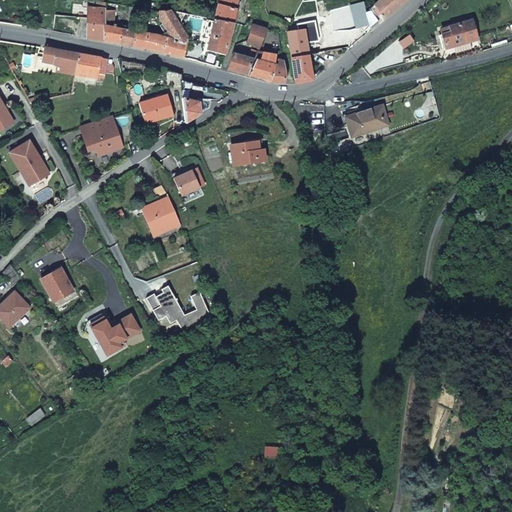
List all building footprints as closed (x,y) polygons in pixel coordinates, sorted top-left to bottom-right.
[(85,0),(85,10),(85,21),(102,24),(103,22),(103,7),(104,2),(93,0),(85,0)] [(246,0),(245,9),(255,12),(256,0),(246,0)] [(359,0),(351,1),(352,17),(366,16),(365,11),(364,0),(359,0)] [(376,0),(371,4),(382,18),(397,5),(392,0),(376,0)] [(134,29),(131,45),(143,47),(143,46),(152,48),(161,50),(161,51),(182,57),(185,41),(186,35),(179,23),(169,9),(172,9),(174,1),(159,2),(161,9),(158,10),(158,16),(171,38),(134,29)] [(235,7),(218,3),(214,17),(233,21),(236,7),(235,7)] [(127,15),(136,16),(137,7),(128,5),(127,15)] [(102,24),(102,39),(117,42),(131,45),(134,29),(114,26),(114,9),(103,7),(103,22),(102,24)] [(366,16),(366,23),(367,27),(377,18),(369,9),(365,11),(366,16)] [(79,17),(67,13),(67,14),(59,12),(58,19),(67,20),(77,24),(79,17)] [(353,25),(366,23),(366,16),(352,17),(353,25)] [(459,20),(465,40),(479,37),(472,16),(459,20)] [(214,17),(207,46),(216,48),(225,51),(233,21),(214,17)] [(301,27),(313,22),(312,18),(299,21),(301,27)] [(441,26),(447,45),(465,40),(459,20),(448,23),(449,24),(441,26)] [(85,21),(85,35),(102,39),(102,24),(85,21)] [(267,27),(251,22),(246,38),(246,40),(253,43),(260,46),(267,27)] [(286,29),(290,55),(308,52),(307,43),(312,41),(312,37),(317,35),(313,22),(301,27),(286,29)] [(179,23),(186,35),(185,41),(190,42),(192,31),(190,23),(179,23)] [(44,46),(42,60),(57,63),(63,64),(62,71),(76,74),(76,73),(77,67),(79,53),(62,49),(44,46)] [(248,73),(252,57),(254,57),(257,49),(250,46),(246,55),(231,51),(226,68),(248,73)] [(255,57),(248,73),(260,76),(271,79),(273,62),(275,53),(271,52),(259,50),(258,49),(257,49),(254,57),(255,57)] [(309,65),(308,52),(290,55),(294,82),(311,77),(309,65)] [(76,73),(98,77),(100,74),(106,75),(107,59),(93,56),(79,53),(77,67),(76,73)] [(284,74),(282,59),(277,58),(276,62),(273,62),(271,79),(278,80),(284,81),(284,74)] [(198,101),(190,99),(189,90),(182,90),(185,122),(210,106),(210,98),(198,97),(198,101)] [(174,114),(168,93),(139,102),(145,122),(174,114)] [(0,98),(0,129),(13,121),(0,98)] [(354,138),(390,126),(383,106),(362,113),(363,115),(348,120),(354,138)] [(111,114),(81,124),(89,148),(96,146),(98,153),(106,150),(106,149),(110,147),(110,149),(122,145),(111,114)] [(8,151),(19,170),(20,169),(30,185),(49,173),(44,164),(43,164),(28,139),(8,151)] [(247,142),(225,146),(228,165),(257,160),(256,148),(248,149),(248,146),(247,142)] [(167,178),(176,197),(194,188),(184,169),(167,178)] [(138,212),(150,237),(176,224),(163,196),(154,200),(155,203),(138,212)] [(0,278),(8,290),(18,282),(4,263),(0,268),(0,278)] [(67,292),(55,269),(35,280),(46,303),(67,292)] [(0,323),(4,327),(25,308),(10,291),(1,299),(3,300),(0,303),(0,323)] [(96,316),(81,324),(80,327),(84,328),(101,358),(119,349),(116,344),(134,335),(125,317),(111,325),(110,323),(102,327),(96,316)] [(279,447),(267,446),(265,458),(278,459),(279,447)]
